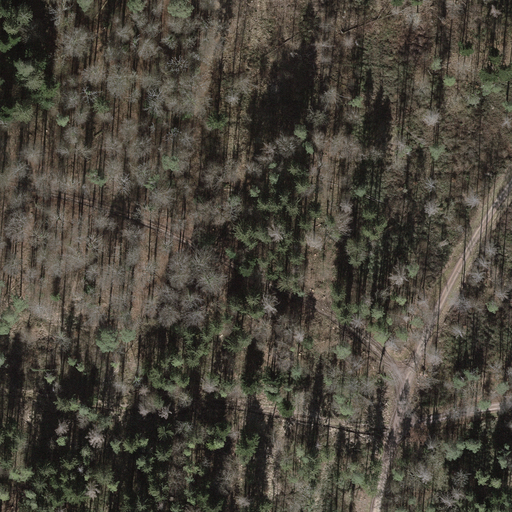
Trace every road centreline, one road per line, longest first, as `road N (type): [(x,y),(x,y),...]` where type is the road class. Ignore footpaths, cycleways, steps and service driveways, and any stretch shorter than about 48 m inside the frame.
road 1 (track): [(408,382),(354,330),(179,235),(76,200),(0,190)]
road 2 (track): [(372,511),(415,351),(511,178)]
road 3 (track): [(511,402),(393,425)]
